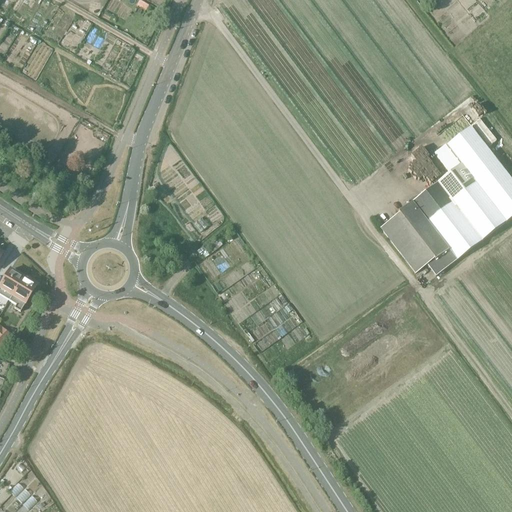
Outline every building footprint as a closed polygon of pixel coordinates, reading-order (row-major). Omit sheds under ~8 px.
[(399,216),(380,230),(415,275),(426,266),(435,278),(506,223),(511,218),(511,182),(486,149),(470,128),(446,147),(461,165),(437,183),(397,214),(399,216)] [(445,146),(434,154),(449,173),(459,165),(445,146)] [(5,292),(12,296),(12,297),(24,278),(22,277),(23,276),(17,273),(17,274),(11,270),(0,287),(0,293),(4,295),(5,292)] [(25,279),(24,278),(12,297),(12,296),(9,301),(16,306),(14,309),(20,313),(37,286),(30,282),(31,281),(26,278),(25,279)] [(0,331),(0,343),(2,346),(11,336),(3,328),(2,329),(0,331)]
